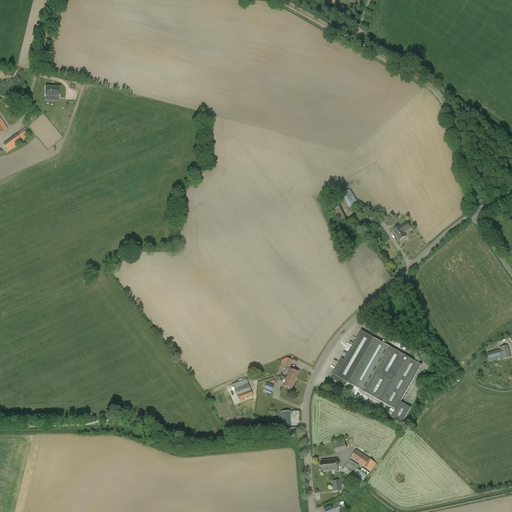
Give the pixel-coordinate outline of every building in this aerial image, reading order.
[(59,97),(59,87),(45,87),(45,97),(57,97),(59,97)] [(9,152),(22,142),(17,135),(3,145),(9,152)] [(349,208),(358,202),(350,190),(341,195),(349,208)] [(410,228),(407,222),(400,227),(399,226),(393,231),(400,241),(406,237),(403,233),(410,228)] [(347,383),(349,384),(374,339),(361,331),(344,360),(341,358),(329,378),(345,387),(347,383)] [(374,339),(349,384),(395,410),(391,417),(402,423),(411,408),(400,402),(421,365),(390,347),(374,339)] [(507,346),(500,348),(503,360),(510,357),(507,346)] [(286,361),(284,365),(285,365),(290,367),(291,364),(292,361),(288,359),(286,358),(286,361)] [(287,377),(295,380),(297,373),(290,370),(285,368),(284,373),(288,375),(287,377)] [(295,380),(287,377),(287,378),(281,376),(279,381),(285,384),(283,387),(291,389),(295,380)] [(240,401),(253,396),(246,380),(232,385),(237,396),(238,395),(240,401)] [(265,389),(272,392),(274,386),(267,383),(265,389)] [(335,453),(347,449),(344,439),(332,443),(335,453)] [(371,472),(376,464),(370,460),(370,459),(356,450),(351,459),(364,468),(371,472)] [(322,472),(338,470),(337,459),(321,461),(322,472)] [(362,485),(367,476),(357,469),(359,466),(350,460),(343,472),(362,485)] [(333,492),(341,491),(340,481),(332,481),(333,492)]
